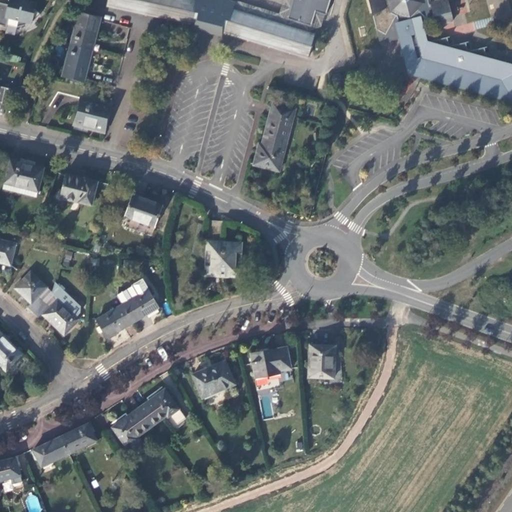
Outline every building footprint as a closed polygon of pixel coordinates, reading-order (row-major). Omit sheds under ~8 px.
[(11,0),(11,3),(0,0),(0,23),(6,25),(8,26),(8,24),(16,27),(17,27),(24,25),(24,24),(30,22),(37,18),(41,14),(41,13),(40,14),(36,8),(38,1),(35,0),(11,0)] [(315,35),(309,33),(301,31),(231,9),(233,2),(223,0),(197,0),(197,1),(193,0),(106,0),(105,5),(197,25),(225,33),(309,58),(315,35)] [(310,0),(301,31),(309,33),(315,12),(325,16),(329,0),(310,0)] [(367,0),(372,16),(374,15),(379,32),(392,39),(399,37),(400,37),(400,39),(414,36),(419,59),(416,59),(420,77),(455,87),(455,89),(495,101),(490,80),(486,79),(487,74),(488,74),(492,64),(486,62),(485,57),(483,50),(467,54),(464,44),(448,48),(446,39),(424,44),(419,21),(433,17),(435,27),(453,23),(448,1),(450,0),(367,0)] [(79,13),(71,45),(88,50),(91,38),(94,39),(99,19),(79,13)] [(88,50),(71,45),(63,77),(83,82),(88,62),(85,61),(88,50)] [(511,64),(485,57),(486,62),(492,64),(488,74),(487,74),(486,79),(490,80),(495,101),(511,105),(511,64)] [(0,102),(10,104),(12,99),(14,90),(0,86),(0,78),(0,77),(0,102)] [(74,126),(104,133),(111,106),(81,98),(74,126)] [(262,143),(286,148),(295,110),(272,104),(262,143)] [(280,171),(286,148),(262,143),(260,152),(257,152),(254,164),(280,171)] [(43,168),(9,161),(5,181),(26,187),(25,189),(37,192),(43,168)] [(91,206),(97,186),(85,183),(86,179),(66,175),(61,195),(78,200),(78,202),(91,206)] [(162,206),(132,195),(124,218),(154,229),(162,206)] [(223,223),(208,221),(207,239),(221,239),(223,223)] [(0,263),(10,266),(15,244),(0,240),(0,263)] [(239,244),(208,242),(206,275),(237,277),(239,244)] [(27,307),(33,313),(52,293),(30,273),(15,289),(30,304),(27,307)] [(158,308),(141,280),(117,295),(117,297),(122,305),(132,323),(158,308)] [(81,307),(55,283),(52,293),(77,317),(80,314),(81,307)] [(52,293),(33,313),(39,319),(43,315),(64,336),(80,320),(77,317),(52,293)] [(132,323),(122,305),(96,321),(100,327),(103,332),(107,338),(132,323)] [(0,360),(13,346),(0,332),(0,360)] [(22,355),(13,346),(0,360),(0,366),(6,372),(22,355)] [(335,346),(310,346),(308,378),(333,379),(335,346)] [(288,348),(250,355),(255,378),(278,374),(277,371),(292,368),(288,348)] [(224,363),(193,376),(203,398),(234,385),(224,363)] [(164,390),(139,408),(152,427),(167,416),(170,419),(167,421),(172,429),(186,419),(164,390)] [(152,427),(139,408),(112,427),(126,447),(137,439),(136,438),(152,427)] [(89,424),(61,437),(68,453),(97,440),(89,424)] [(68,453),(61,437),(33,451),(40,466),(68,453)] [(0,461),(0,481),(10,479),(19,476),(15,458),(0,461)] [(19,476),(10,479),(11,485),(21,482),(19,476)]
